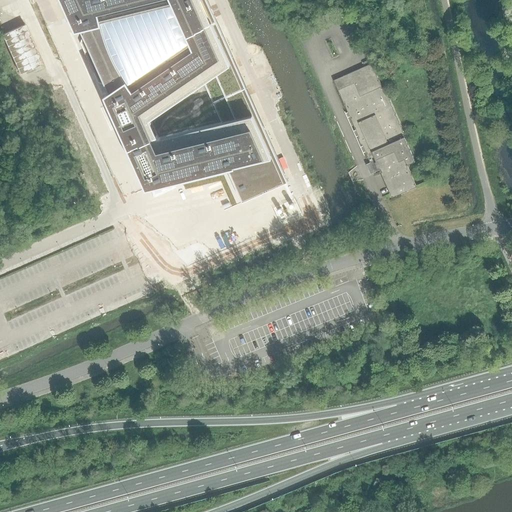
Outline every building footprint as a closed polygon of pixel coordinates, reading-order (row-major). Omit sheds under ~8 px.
[(64,0),(74,21),(78,19),(84,32),(81,42),(91,65),(99,83),(108,87),(114,101),(110,103),(146,183),(150,182),(152,186),(155,185),(157,188),(162,185),(164,188),(192,181),(193,182),(227,174),(242,208),(290,187),(206,0),(64,0)] [(32,22),(9,31),(26,71),(48,62),(32,22)] [(375,160),(382,176),(407,165),(415,162),(404,139),(406,138),(387,98),(371,64),(333,81),(358,137),(357,138),(360,146),(362,145),(369,163),(375,160)] [(416,190),(407,165),(382,176),(391,201),(416,190)] [(127,237),(133,249),(144,243),(139,231),(127,237)] [(150,275),(154,286),(170,280),(168,276),(208,261),(203,248),(177,258),(171,241),(156,247),(163,265),(153,269),(155,274),(150,275)]
